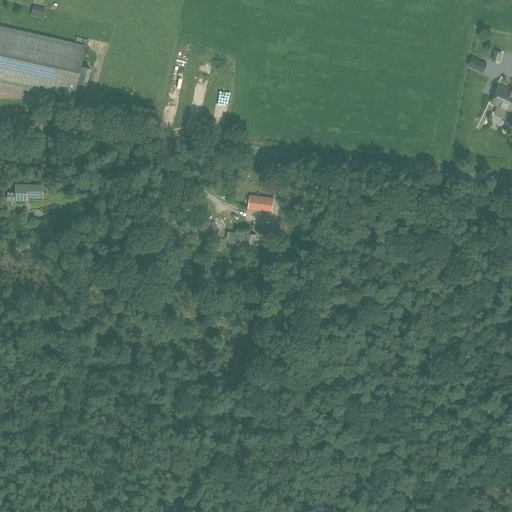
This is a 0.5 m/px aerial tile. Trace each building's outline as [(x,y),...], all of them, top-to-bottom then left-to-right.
[(32,10),(31,15),(42,18),(44,12),(32,10)] [(76,85),(86,87),(90,70),(80,68),(84,47),(0,27),(0,84),(72,101),(76,85)] [(494,51),(491,61),(500,63),(503,53),(494,51)] [(469,66),(483,73),(487,64),(473,58),(469,66)] [(179,84),(187,85),(188,76),(180,75),(179,84)] [(511,111),(511,92),(506,89),(499,106),(511,111)] [(235,113),(235,100),(227,100),(228,113),(235,113)] [(23,195),(33,195),(33,185),(15,184),(15,193),(14,199),(23,199),(23,195)] [(272,214),(274,199),(251,195),(249,208),(261,210),(260,213),(272,214)] [(44,208),(44,199),(34,199),(33,207),(44,208)] [(294,215),(293,206),(282,206),(283,216),(294,215)] [(225,240),(213,237),(211,246),(223,249),(225,240)]
